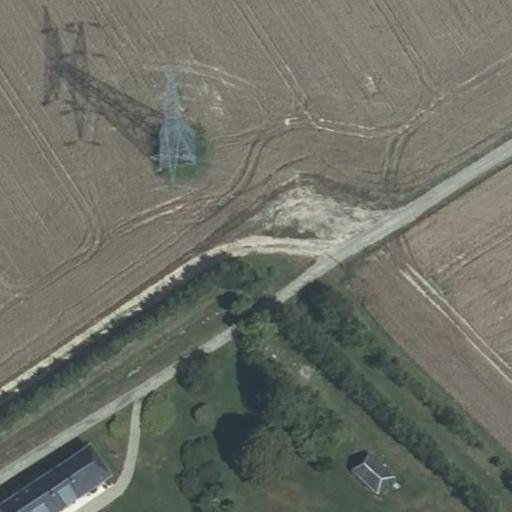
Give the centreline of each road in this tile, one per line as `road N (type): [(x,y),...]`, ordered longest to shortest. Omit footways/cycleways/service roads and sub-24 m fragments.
road 1 (track): [(0,404),(220,248),(358,245)]
road 2 (track): [(511,150),(280,292)]
